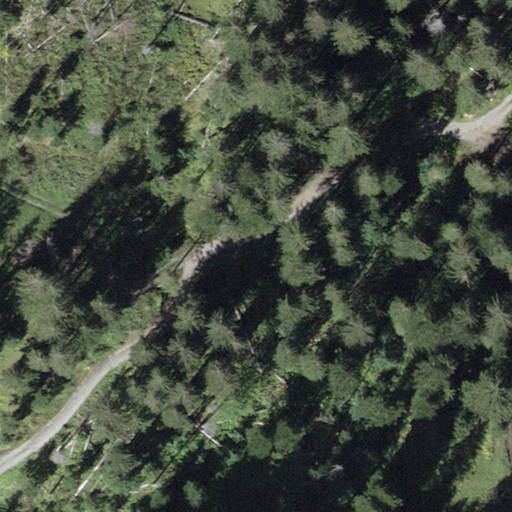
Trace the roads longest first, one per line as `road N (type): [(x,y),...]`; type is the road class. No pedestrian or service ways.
road 1 (track): [(511,89),(447,106),(132,342),(51,426),(0,464)]
road 2 (track): [(0,175),(95,225),(117,264),(118,306),(132,342)]
